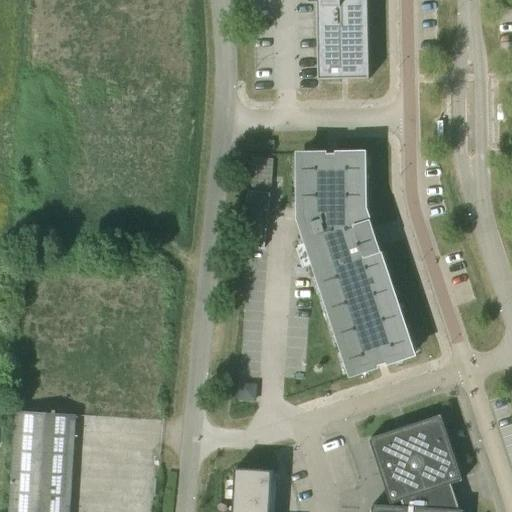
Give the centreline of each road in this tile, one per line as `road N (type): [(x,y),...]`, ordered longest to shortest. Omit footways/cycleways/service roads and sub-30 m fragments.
road 1 (residential): [(189,446),(223,120)]
road 2 (tertiary): [(511,304),(471,152),(469,0)]
road 3 (residential): [(460,370),(410,210),(407,121)]
road 4 (residential): [(407,121),(223,120)]
road 5 (residential): [(460,370),(305,423)]
road 6 (residential): [(511,511),(460,370)]
road 7 (residential): [(407,121),(405,0)]
road 8 (residential): [(305,423),(230,450),(189,446)]
road 9 (residential): [(223,120),(218,0)]
